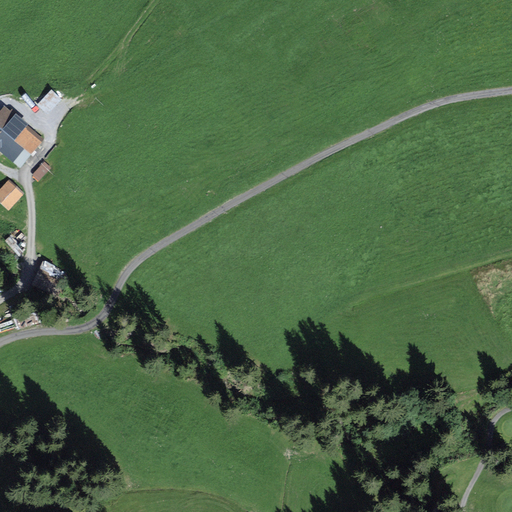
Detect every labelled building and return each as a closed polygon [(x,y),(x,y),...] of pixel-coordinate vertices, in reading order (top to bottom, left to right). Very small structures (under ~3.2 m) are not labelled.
[(37,102),(48,112),(62,97),(52,87),(37,102)] [(0,147),(21,166),(42,140),(16,118),(18,115),(12,111),(10,113),(6,110),(0,117),(0,147)] [(41,181),(52,167),(44,161),(33,175),(41,181)] [(22,193),(9,181),(0,191),(0,200),(9,208),(22,193)] [(68,273),(44,262),(34,285),(56,297),(68,273)]
